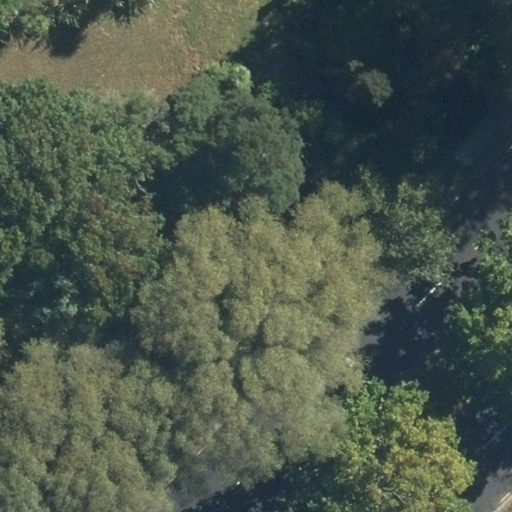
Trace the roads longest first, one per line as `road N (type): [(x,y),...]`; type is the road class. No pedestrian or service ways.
road 1 (primary): [(203,511),(390,320),(511,210)]
road 2 (primary): [(511,413),(412,511)]
